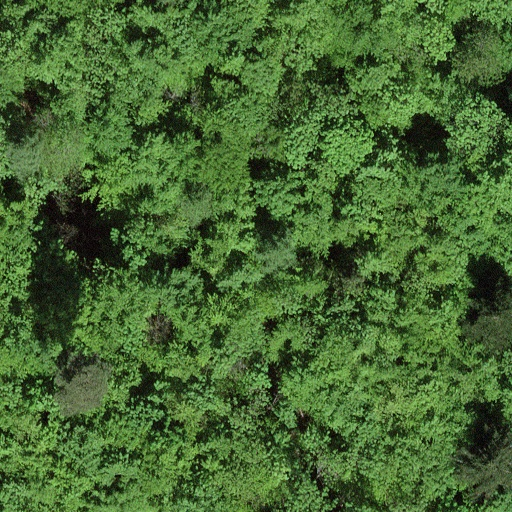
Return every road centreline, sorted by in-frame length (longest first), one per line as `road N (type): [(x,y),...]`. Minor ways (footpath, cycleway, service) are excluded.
road 1 (track): [(103,209),(193,178),(511,153)]
road 2 (track): [(103,209),(105,274),(120,323),(246,511)]
